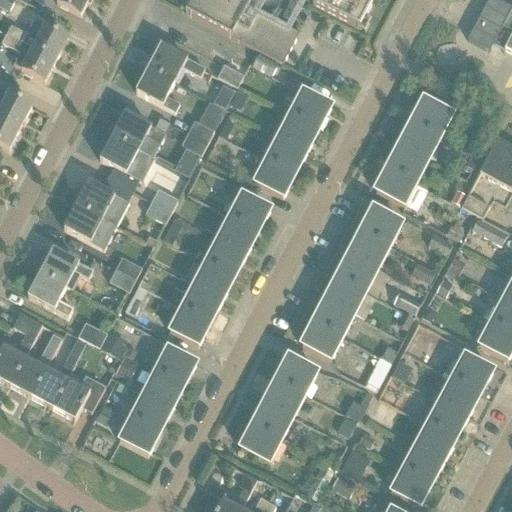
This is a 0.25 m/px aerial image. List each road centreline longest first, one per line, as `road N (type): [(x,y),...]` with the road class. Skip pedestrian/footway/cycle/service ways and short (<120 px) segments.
road 1 (residential): [(167,511),(425,0)]
road 2 (residential): [(0,261),(139,0)]
